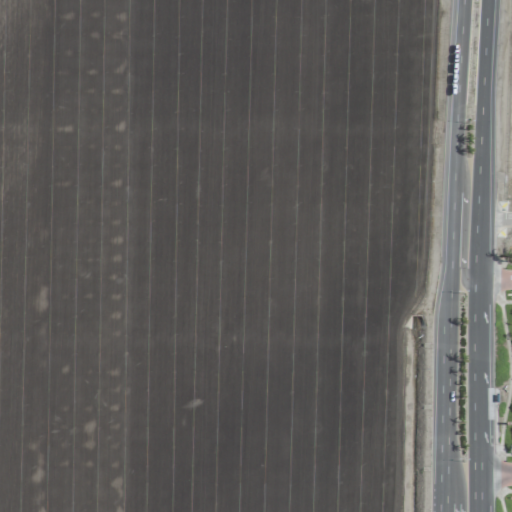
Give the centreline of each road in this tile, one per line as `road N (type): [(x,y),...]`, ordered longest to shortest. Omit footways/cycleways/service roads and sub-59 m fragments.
road 1 (secondary): [(474,280),(486,0)]
road 2 (secondary): [(476,511),(474,280)]
road 3 (secondary): [(447,320),(444,504)]
road 4 (secondary): [(455,142),(447,320)]
road 5 (secondary): [(461,0),(455,142)]
